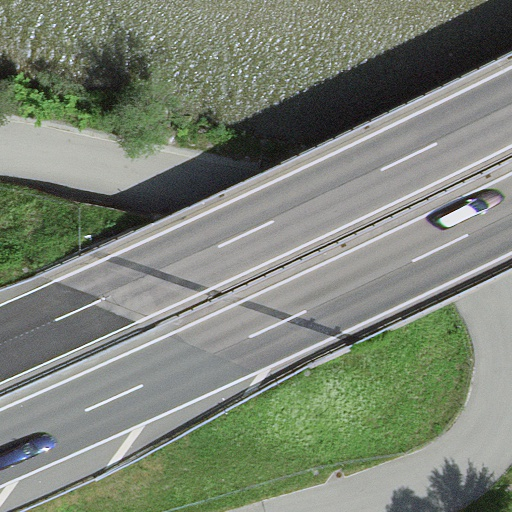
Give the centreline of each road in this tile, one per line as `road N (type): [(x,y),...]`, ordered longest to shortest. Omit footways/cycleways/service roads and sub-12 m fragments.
road 1 (motorway): [(511,105),(0,344)]
road 2 (motorway): [(0,447),(511,212)]
